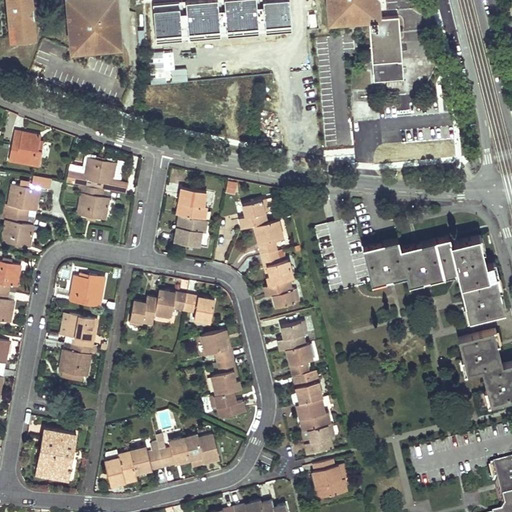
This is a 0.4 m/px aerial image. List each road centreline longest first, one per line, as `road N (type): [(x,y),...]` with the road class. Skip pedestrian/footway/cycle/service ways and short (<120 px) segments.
road 1 (residential): [(3,495),(129,505),(224,481),(250,456),(267,402),(241,293),(219,271),(143,258)]
road 2 (residential): [(143,258),(74,245),(45,263),(3,495)]
road 3 (tertiary): [(453,0),(496,189)]
road 4 (tertiary): [(496,189),(310,177)]
road 5 (residential): [(310,177),(296,0)]
road 6 (tertiary): [(162,146),(0,89)]
road 7 (tertiary): [(310,177),(162,146)]
road 8 (tertiary): [(511,127),(477,0)]
